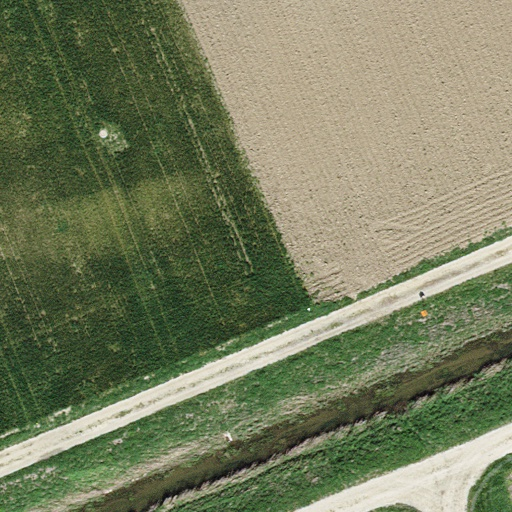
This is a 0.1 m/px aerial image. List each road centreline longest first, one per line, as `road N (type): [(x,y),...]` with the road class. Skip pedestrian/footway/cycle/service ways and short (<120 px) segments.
road 1 (track): [(0,468),(511,255)]
road 2 (track): [(511,435),(327,511)]
